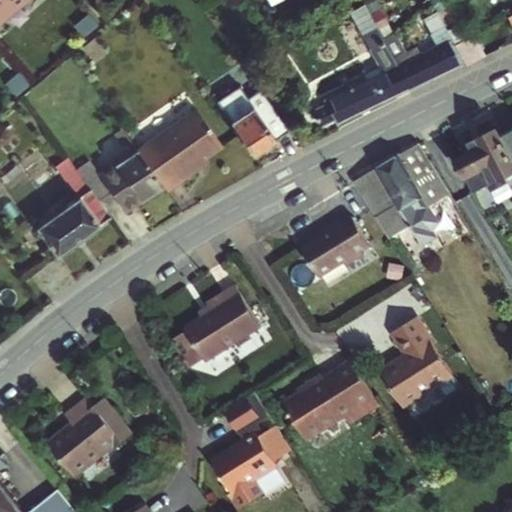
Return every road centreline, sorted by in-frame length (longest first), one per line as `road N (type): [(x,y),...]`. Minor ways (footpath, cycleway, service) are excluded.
road 1 (tertiary): [(0,376),(85,303),(197,229),(511,69)]
road 2 (unknown): [(185,475),(155,426),(59,324)]
